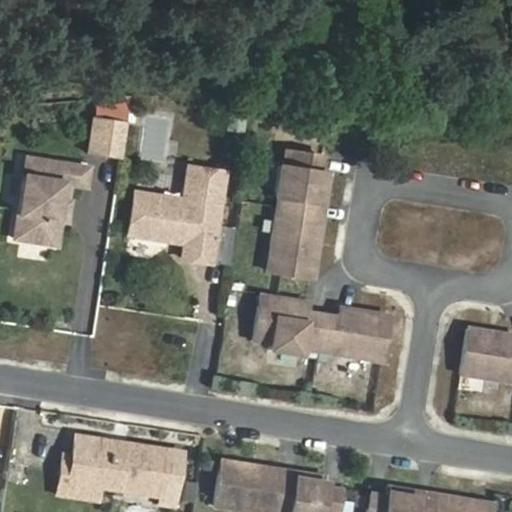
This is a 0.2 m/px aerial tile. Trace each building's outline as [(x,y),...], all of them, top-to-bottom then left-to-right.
[(233,138),(250,142),(255,116),(237,112),(233,138)] [(88,151),(120,156),(125,119),(94,114),(88,151)] [(319,167),(321,151),(285,146),(282,161),(277,161),(273,192),(277,192),(313,198),(318,198),(323,168),(319,167)] [(59,195),(66,196),(69,179),(85,182),(89,164),(27,153),(13,233),(55,240),(59,216),(56,215),(59,195)] [(217,234),(226,169),(190,164),(186,191),(188,194),(182,198),(181,195),(138,189),(131,231),(187,239),(185,254),(213,258),(217,234)] [(328,168),(323,168),(318,198),(323,199),(328,168)] [(313,198),(277,192),(276,200),(266,266),(282,269),(311,273),(314,254),(309,253),(316,213),(311,213),(313,198)] [(66,217),(69,197),(66,196),(59,195),(56,215),(59,216),(66,217)] [(318,198),(313,198),(311,213),(316,213),(309,253),(314,254),(320,214),(323,199),(318,198)] [(237,236),(217,234),(213,258),(233,261),(237,236)] [(19,244),(18,256),(45,258),(46,246),(19,244)] [(278,294),(258,290),(251,336),(269,339),(268,345),(298,350),(299,344),(317,346),(323,310),(306,308),(307,303),(277,298),(278,294)] [(307,298),(278,294),(277,298),(307,303),(307,298)] [(338,303),(337,308),(367,313),(367,308),(338,303)] [(337,312),(323,310),(317,346),(380,356),(387,311),(367,308),(367,313),(337,308),(337,312)] [(511,335),(486,331),(486,326),(466,324),(459,369),(511,377),(511,335)] [(511,330),(486,326),(486,331),(511,335),(511,330)] [(160,491),(159,499),(172,502),(179,464),(182,449),(168,447),(125,439),(125,447),(115,445),(109,436),(76,430),(73,450),(69,470),(91,474),(95,480),(98,480),(160,491)] [(125,439),(109,436),(115,445),(125,447),(125,439)] [(73,450),(64,448),(57,488),(96,495),(98,480),(95,480),(91,474),(69,470),(73,450)] [(239,459),(220,456),(212,501),(278,511),(286,511),(292,477),(278,474),(278,470),(239,464),(239,459)] [(279,465),(239,459),(239,464),(278,470),(278,474),(292,477),(293,472),(294,467),(279,465)] [(325,472),(294,467),(293,472),(324,477),(325,472)] [(324,477),(293,472),(292,477),(286,511),(334,511),(339,484),(323,481),(324,477)] [(386,482),(385,487),(416,492),(417,487),(386,482)] [(384,491),(369,489),(365,511),(412,511),(415,496),(416,492),(385,487),(384,491)] [(431,489),(417,487),(416,492),(415,496),(430,499),(431,494),(471,501),(471,496),(431,489)] [(430,499),(415,496),(412,511),(488,511),(491,499),(471,496),(471,501),(431,494),(430,499)]
